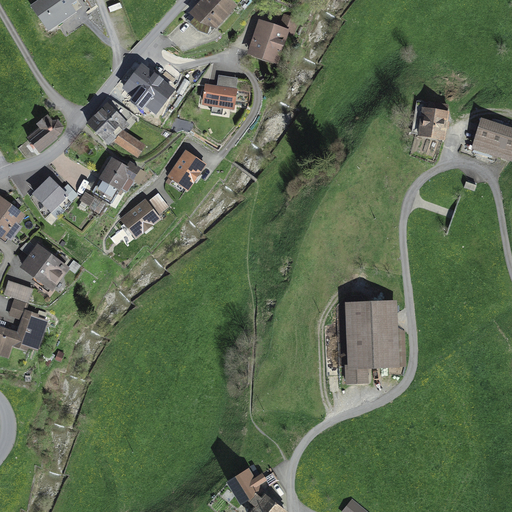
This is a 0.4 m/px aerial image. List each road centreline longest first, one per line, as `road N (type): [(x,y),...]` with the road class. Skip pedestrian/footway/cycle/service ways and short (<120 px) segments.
road 1 (unclassified): [(291,511),(291,466),(306,438),(330,419),(390,396),(411,373),(404,212),(413,187),(449,164),(486,171),(511,268)]
road 2 (residential): [(185,0),(78,125)]
road 3 (unclassified): [(0,9),(78,125)]
